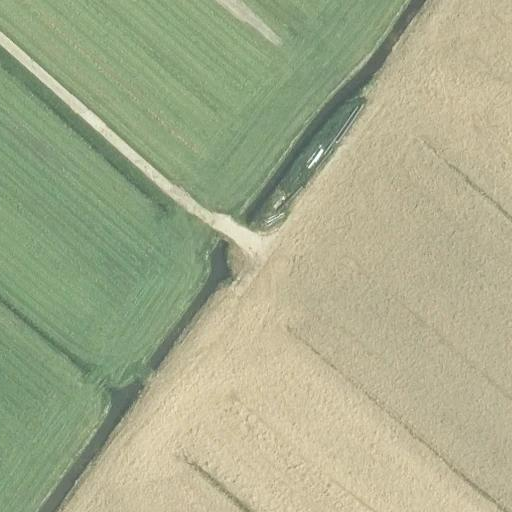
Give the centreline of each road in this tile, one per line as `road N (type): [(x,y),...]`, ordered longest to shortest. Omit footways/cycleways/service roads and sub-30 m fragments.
road 1 (track): [(236,290),(447,0)]
road 2 (track): [(265,252),(180,195),(0,37)]
